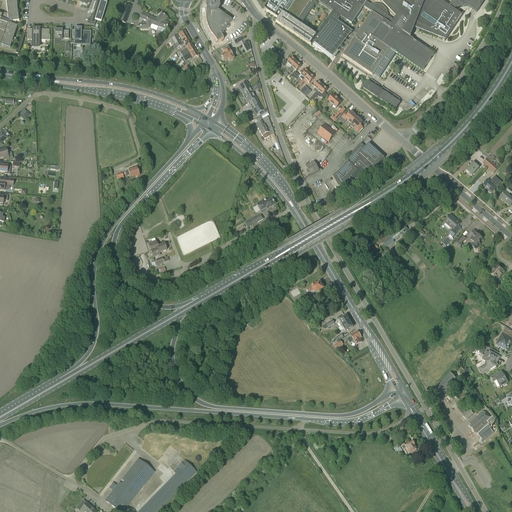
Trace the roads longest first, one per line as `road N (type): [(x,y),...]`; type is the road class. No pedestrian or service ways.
road 1 (unclassified): [(0,441),(69,480),(102,440),(154,422),(369,433),(412,415)]
road 2 (primary): [(0,425),(59,405),(342,421),(391,402)]
road 3 (primary): [(203,299),(410,176),(466,126),(511,61)]
road 4 (primary): [(383,398),(345,415),(203,404),(178,380),(171,357),(176,334),(203,299)]
road 5 (primary): [(192,135),(103,241),(93,276),(94,341),(61,381)]
road 6 (primary): [(203,299),(164,307),(137,298),(118,278),(112,247),(122,222),(210,129)]
road 7 (unclassified): [(425,408),(307,202)]
road 8 (residential): [(0,125),(42,94),(114,107),(128,116),(141,157),(114,168)]
road 9 (tertiary): [(402,142),(259,19)]
road 10 (residential): [(141,254),(149,276),(185,272),(294,208)]
road 11 (tertiary): [(402,142),(469,69),(507,0)]
road 12 (unclassified): [(307,202),(252,40)]
road 13 (primary): [(61,381),(203,299)]
road 14 (primary): [(193,110),(135,88),(45,80)]
road 15 (primary): [(369,336),(294,208)]
road 16 (tertiary): [(511,238),(402,142)]
road 17 (primary): [(45,80),(179,113)]
